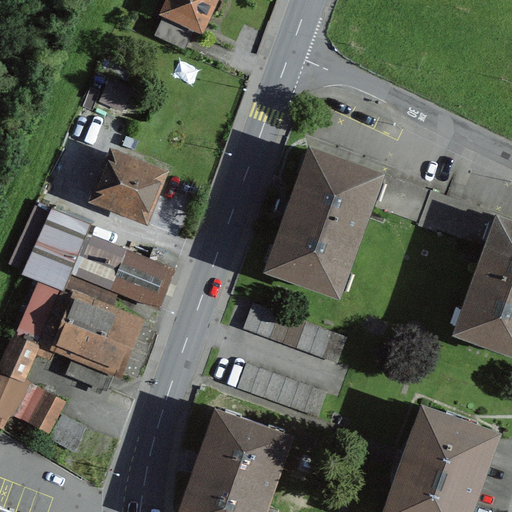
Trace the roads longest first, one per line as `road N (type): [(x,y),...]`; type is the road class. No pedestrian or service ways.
road 1 (primary): [(290,51),(162,412),(141,511)]
road 2 (residential): [(290,51),(511,154)]
